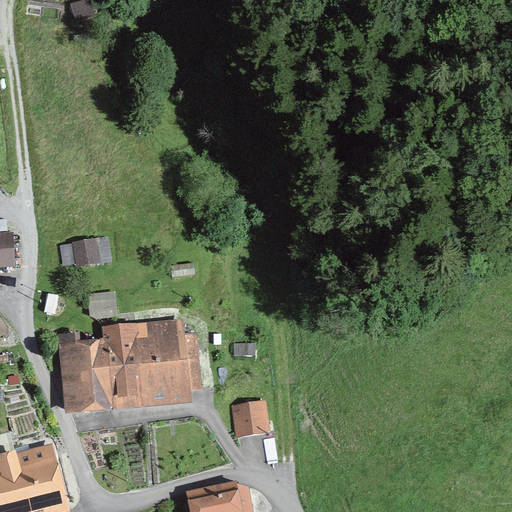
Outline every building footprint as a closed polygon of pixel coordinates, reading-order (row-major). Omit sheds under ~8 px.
[(78,21),(94,16),(89,0),(86,0),(73,4),(78,21)] [(0,263),(10,264),(9,233),(0,232),(0,263)] [(76,244),(77,262),(94,260),(93,243),(76,244)] [(92,290),(91,314),(116,315),(118,291),(92,290)] [(151,326),(152,337),(134,339),(140,397),(199,390),(192,334),(179,336),(178,323),(151,326)] [(63,363),(68,404),(110,399),(104,335),(73,339),(72,329),(55,331),(59,363),(63,363)] [(104,335),(110,399),(140,397),(134,339),(111,342),(110,335),(104,335)] [(236,439),(266,435),(262,405),(232,409),(236,439)] [(0,511),(30,511),(60,504),(45,451),(0,463),(0,511)] [(195,511),(249,511),(245,493),(231,496),(230,488),(192,496),(195,511)]
